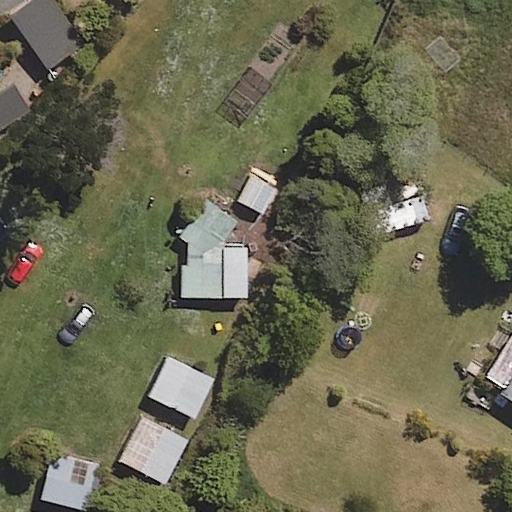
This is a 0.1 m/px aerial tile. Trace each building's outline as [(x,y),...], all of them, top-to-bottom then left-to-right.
[(78,37),(51,0),(28,0),(6,16),(41,64),(78,37)] [(423,217),(409,165),(360,178),(374,230),(423,217)] [(220,242),(177,242),(176,293),(220,294),(220,242)] [(511,329),(479,379),(511,400),(511,329)] [(208,376),(164,355),(145,394),(190,415),(208,376)] [(183,435),(138,413),(116,458),(160,481),(183,435)] [(91,460),(48,450),(36,496),(80,507),(91,460)]
